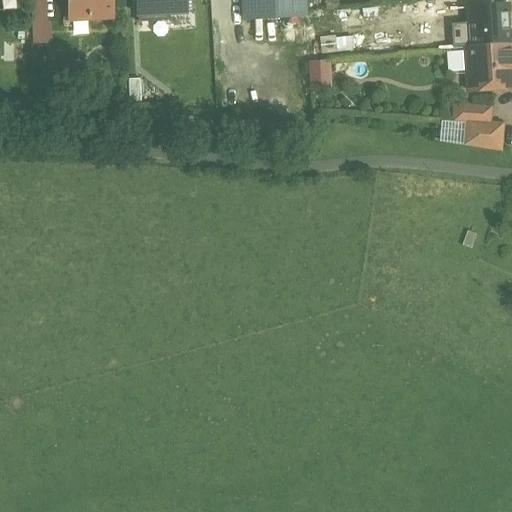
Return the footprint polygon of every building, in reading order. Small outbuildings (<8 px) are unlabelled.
[(36,0),(38,43),(46,43),(44,0),(36,0)] [(44,0),(46,44),(56,44),(54,0),(44,0)] [(110,0),(69,0),(70,20),(112,18),(110,0)] [(186,16),(185,0),(132,0),(133,19),(186,16)] [(306,0),(241,0),(243,18),(270,17),(271,25),(282,24),(284,44),(296,43),(294,16),(307,15),(306,0)] [(508,5),(446,9),(447,26),(471,24),(472,47),(510,45),(508,5)] [(472,47),(466,48),(469,92),(511,88),(511,67),(511,45),(510,45),(472,47)] [(321,62),(310,63),(311,78),(322,78),(321,62)] [(503,126),(490,125),(491,109),(455,106),(454,122),(467,123),(466,145),(501,151),(503,126)]
